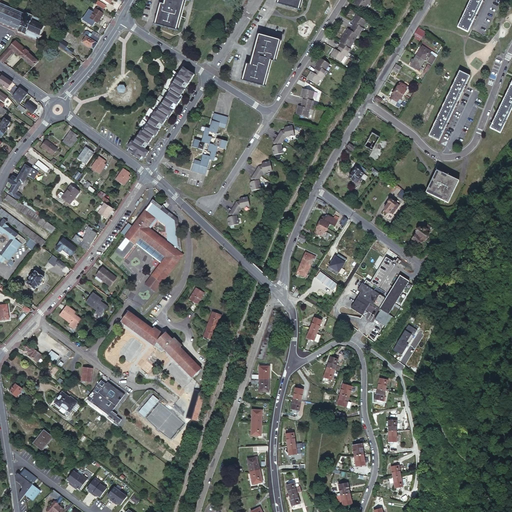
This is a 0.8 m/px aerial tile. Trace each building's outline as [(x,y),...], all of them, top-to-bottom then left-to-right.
[(161,5),(155,26),(175,31),(183,1),(186,2),(186,0),(165,0),(163,6),(161,5)] [(280,0),(279,6),(299,11),(301,0),(280,0)] [(367,0),(361,0),(361,1),(359,0),(356,0),(354,5),(363,11),(367,5),(369,6),(371,2),(367,0)] [(472,26),(473,24),(475,21),(476,18),(479,10),(481,6),(483,3),(484,2),(484,0),(471,0),(468,8),(456,33),(466,38),(472,26)] [(99,1),(97,4),(102,7),(104,9),(106,6),(99,1)] [(0,21),(3,23),(3,24),(4,24),(7,25),(7,26),(8,26),(9,26),(12,27),(12,28),(13,28),(17,29),(17,30),(18,30),(18,31),(19,31),(18,32),(19,33),(20,32),(25,34),(24,35),(25,35),(26,34),(26,35),(27,34),(28,34),(39,38),(39,39),(40,39),(41,39),(41,38),(42,35),(43,35),(44,33),(43,33),(45,28),(46,28),(46,27),(45,26),(45,25),(44,25),(44,26),(39,23),(38,22),(40,20),(40,19),(40,18),(39,18),(34,17),(35,16),(34,16),(34,15),(33,15),(28,13),(28,12),(27,12),(27,13),(26,12),(25,13),(24,13),(20,11),(19,10),(19,11),(15,10),(15,9),(14,8),(14,9),(11,8),(11,7),(10,6),(9,7),(6,5),(5,4),(5,5),(1,3),(0,2),(0,3),(0,21)] [(105,14),(98,9),(96,12),(92,10),(85,20),(96,26),(99,20),(101,21),(105,14)] [(361,34),(363,30),(362,29),(366,22),(356,16),(352,23),(354,24),(356,25),(353,29),(361,34)] [(101,38),(103,35),(100,34),(99,33),(92,29),(86,25),(82,31),(90,36),(92,33),(93,34),(91,39),(98,43),(101,38)] [(359,37),(361,34),(353,29),(352,32),(350,31),(348,29),(343,37),(353,43),(357,36),(359,37)] [(95,48),(98,43),(91,39),(86,35),(82,41),(94,49),(95,48)] [(247,65),(242,81),(263,88),(271,62),(274,63),(281,43),(260,36),(257,47),(251,66),(247,65)] [(343,37),(339,43),(341,45),(343,46),(340,49),(348,54),(351,50),(349,49),(353,43),(343,37)] [(66,49),(69,42),(60,38),(57,46),(66,49)] [(20,55),(33,66),(36,63),(38,60),(28,53),(29,51),(16,40),(9,47),(14,51),(19,56),(20,55)] [(9,47),(0,57),(0,60),(4,63),(14,51),(9,47)] [(436,58),(431,55),(432,53),(423,47),(417,57),(425,62),(427,58),(428,59),(426,63),(429,64),(432,66),(434,63),(436,60),(437,59),(436,58)] [(340,49),(338,53),(337,52),(335,50),(330,57),(340,63),(344,57),(345,58),(348,54),(340,49)] [(425,62),(417,57),(411,66),(421,72),(422,70),(421,69),(425,62)] [(319,68),(317,71),(324,76),(326,73),(325,72),(329,65),(319,59),(315,66),(317,67),(319,68)] [(132,140),(127,147),(130,149),(128,152),(140,160),(142,157),(145,158),(149,152),(142,148),(143,147),(145,148),(146,148),(147,147),(146,145),(147,144),(148,144),(154,135),(155,136),(159,130),(156,128),(157,127),(158,129),(160,128),(161,127),(161,125),(162,124),(163,125),(168,116),(170,117),(173,111),(170,109),(171,108),(173,110),(174,110),(175,108),(175,107),(176,105),(177,106),(181,100),(179,99),(185,90),(184,89),(185,88),(186,88),(187,86),(186,85),(184,83),(185,83),(188,85),(194,75),(183,68),(177,77),(172,73),(163,88),(164,89),(153,106),(152,105),(139,126),(144,129),(143,132),(141,131),(138,136),(136,135),(133,141),(132,140)] [(317,71),(314,75),(313,74),(311,73),(306,80),(316,86),(320,79),(322,80),(324,76),(317,71)] [(440,142),(447,128),(448,124),(457,107),(458,103),(465,89),(467,85),(471,76),(460,71),(429,137),(440,142)] [(0,78),(0,82),(4,85),(5,86),(9,79),(7,78),(2,75),(0,78)] [(5,86),(4,85),(3,87),(4,88),(7,90),(8,88),(8,89),(12,83),(9,79),(5,86)] [(511,109),(511,82),(488,133),(498,138),(511,109)] [(401,83),(396,91),(402,95),(405,90),(408,92),(410,89),(401,83)] [(14,95),(19,89),(14,86),(10,92),(14,95)] [(22,89),(20,88),(19,89),(14,95),(18,98),(23,90),(22,89)] [(304,100),(303,104),(312,106),(313,102),(311,101),(314,93),(303,90),(300,98),(302,99),(304,100)] [(396,91),(391,99),(393,100),(390,103),(395,106),(397,102),(400,104),(402,101),(399,99),(402,95),(396,91)] [(34,113),(40,104),(30,97),(24,106),(34,113)] [(19,104),(16,107),(23,112),(25,109),(19,104)] [(303,104),(302,107),(300,107),(298,106),(296,115),(307,118),(309,110),(311,110),(312,106),(303,104)] [(43,108),(40,106),(35,114),(35,115),(36,116),(39,118),(39,117),(42,112),(43,108)] [(194,160),(191,171),(205,175),(209,159),(213,161),(217,146),(225,148),(227,141),(215,138),(218,126),(225,128),(228,117),(214,113),(210,128),(206,127),(202,141),(194,139),(192,147),(204,150),(201,162),(194,160)] [(0,135),(2,133),(3,134),(6,129),(4,128),(9,122),(3,118),(1,121),(0,120),(0,135)] [(279,134),(277,137),(283,141),(285,138),(294,136),(292,126),(285,127),(283,130),(284,132),(281,132),(280,134),(279,134)] [(70,131),(62,142),(69,147),(75,138),(74,137),(75,135),(70,131)] [(375,153),(377,150),(374,148),(375,147),(378,149),(380,146),(378,144),(380,141),(373,136),(364,148),(371,153),(372,152),(375,153)] [(272,149),(273,155),(282,153),(281,145),(283,141),(277,137),(275,141),(276,141),(274,144),(274,146),(273,146),(272,149)] [(47,140),(42,147),(53,155),(58,149),(47,140)] [(356,145),(352,142),(348,148),(355,153),(357,149),(355,147),(356,145)] [(86,146),(77,157),(84,162),(90,154),(89,153),(91,151),(86,146)] [(99,156),(91,167),(98,173),(104,164),(103,163),(105,161),(99,156)] [(47,167),(39,160),(36,163),(47,172),(50,169),(47,167)] [(257,169),(254,172),(261,176),(263,173),(271,171),(269,162),(263,163),(261,165),(262,167),(259,167),(258,169),(257,169)] [(25,164),(21,171),(28,176),(33,179),(37,173),(37,172),(25,164)] [(356,168),(349,178),(356,184),(358,181),(360,182),(361,180),(360,179),(364,175),(356,168)] [(123,169),(116,180),(122,185),(128,177),(127,175),(129,173),(123,169)] [(21,171),(16,178),(16,179),(22,183),(23,184),(28,176),(21,171)] [(436,171),(425,193),(447,204),(458,182),(436,171)] [(78,172),(73,179),(74,180),(76,181),(81,174),(78,172)] [(249,184),(251,191),(260,189),(259,180),(261,176),(254,172),(252,176),(253,176),(252,179),(252,181),(251,182),(249,184)] [(16,192),(22,183),(16,179),(16,178),(13,176),(8,182),(13,185),(8,193),(13,197),(16,192)] [(61,197),(61,198),(68,204),(78,191),(69,184),(66,189),(67,190),(63,194),(61,197)] [(404,192),(402,190),(397,197),(406,204),(411,197),(404,192)] [(234,205),(232,208),(238,212),(240,208),(249,207),(247,197),(240,198),(239,200),(239,202),(236,203),(235,205),(234,205)] [(390,200),(383,210),(384,211),(383,212),(387,215),(388,213),(388,214),(389,213),(392,215),(394,212),(397,208),(398,206),(393,202),(394,201),(392,200),(391,201),(390,200)] [(147,208),(145,210),(155,218),(148,227),(150,229),(157,219),(165,225),(167,241),(173,246),(173,247),(175,248),(176,247),(180,251),(177,219),(164,210),(165,209),(161,207),(153,201),(147,208)] [(28,208),(30,210),(33,212),(34,213),(36,210),(27,204),(25,207),(27,208),(28,208)] [(103,208),(95,220),(103,224),(108,215),(107,214),(108,212),(103,208)] [(228,226),(230,226),(233,225),(238,224),(236,215),(238,212),(232,208),(230,212),(231,212),(229,214),(230,217),(228,217),(227,219),(228,226)] [(135,244),(136,244),(141,237),(166,256),(160,263),(152,275),(162,282),(171,269),(183,254),(175,248),(173,247),(163,240),(150,229),(148,227),(155,218),(145,210),(137,220),(125,237),(135,244)] [(322,217),(318,225),(320,226),(324,228),(326,224),(332,227),(336,219),(336,218),(332,216),(331,219),(326,216),(324,218),(322,218),(322,217)] [(348,220),(344,217),(339,224),(343,227),(346,222),(347,222),(347,220),(348,220)] [(6,221),(3,219),(1,222),(0,221),(0,261),(1,262),(4,262),(4,261),(8,264),(11,261),(13,263),(14,260),(12,258),(15,252),(18,252),(18,249),(22,243),(23,244),(26,240),(5,224),(7,222),(6,221)] [(439,228),(444,231),(448,225),(447,224),(444,222),(439,228)] [(417,232),(413,238),(421,244),(424,239),(431,229),(429,228),(431,225),(427,223),(425,226),(425,225),(423,228),(421,226),(417,232)] [(318,225),(314,233),(324,238),(326,235),(322,233),(324,228),(320,226),(318,225)] [(83,239),(76,234),(72,240),(73,241),(80,246),(85,249),(86,250),(97,234),(89,229),(90,228),(89,227),(85,232),(87,233),(83,239)] [(136,244),(160,263),(166,256),(141,237),(136,244)] [(32,250),(37,243),(36,243),(35,242),(33,241),(30,239),(30,238),(25,245),(32,250)] [(62,249),(71,255),(76,247),(63,238),(56,247),(57,249),(59,251),(61,251),(62,249)] [(305,253),(300,264),(303,265),(308,267),(309,268),(313,260),(314,260),(315,258),(305,253)] [(59,259),(54,256),(49,262),(55,266),(60,260),(59,259)] [(404,279),(401,277),(399,276),(405,268),(399,264),(400,261),(396,259),(393,263),(385,258),(369,283),(365,280),(362,284),(359,290),(361,291),(360,293),(350,309),(361,315),(369,303),(372,305),(371,307),(374,309),(375,308),(378,310),(378,311),(379,311),(373,320),(384,327),(391,316),(387,314),(396,300),(408,282),(407,281),(406,280),(404,279)] [(66,264),(60,260),(58,264),(64,269),(67,265),(66,264)] [(300,264),(296,274),(306,279),(307,277),(306,276),(309,268),(308,267),(303,265),(300,264)] [(33,274),(30,278),(39,284),(41,281),(43,281),(46,277),(45,276),(48,272),(39,266),(36,270),(35,269),(32,273),(33,274)] [(103,267),(97,276),(110,286),(117,277),(103,267)] [(162,282),(152,275),(145,283),(155,291),(162,282)] [(196,288),(189,299),(197,305),(204,293),(196,288)] [(93,293),(86,302),(97,310),(95,312),(101,316),(108,306),(101,301),(102,300),(93,293)] [(0,305),(0,320),(9,320),(7,305),(0,305)] [(400,305),(394,314),(398,317),(404,307),(400,305)] [(67,306),(60,315),(71,323),(69,325),(75,329),(82,320),(74,315),(76,312),(67,306)] [(129,311),(122,321),(140,335),(153,345),(156,342),(164,335),(154,328),(153,329),(129,311)] [(213,312),(209,324),(218,327),(222,315),(213,312)] [(314,318),(310,328),(311,329),(314,330),(316,330),(318,331),(322,321),(314,318)] [(209,324),(204,336),(213,340),(218,327),(209,324)] [(310,328),(306,338),(313,341),(314,341),(316,334),(317,333),(318,331),(316,330),(314,330),(311,329),(310,328)] [(166,333),(164,335),(156,342),(163,348),(165,351),(191,377),(200,369),(180,348),(181,346),(174,338),(172,340),(166,333)] [(163,348),(156,342),(153,345),(154,346),(161,350),(163,348)] [(34,349),(28,345),(27,345),(26,345),(25,347),(26,348),(25,349),(29,351),(28,352),(30,354),(29,355),(33,359),(36,355),(38,352),(34,349)] [(152,346),(137,365),(145,370),(159,351),(152,346)] [(60,348),(53,359),(60,363),(67,353),(60,348)] [(330,357),(327,367),(329,368),(334,369),(338,360),(330,357)] [(259,375),(259,379),(265,379),(268,379),(269,378),(269,366),(259,366),(259,375)] [(83,367),(81,380),(91,382),(92,369),(83,367)] [(327,367),(323,378),(331,380),(334,369),(329,368),(327,367)] [(259,379),(258,391),(268,392),(268,379),(265,379),(259,379)] [(380,379),(377,390),(381,391),(384,391),(386,391),(387,392),(387,389),(386,389),(388,380),(380,379)] [(24,389),(16,383),(9,391),(16,396),(20,391),(21,390),(23,391),(24,389)] [(125,395),(108,383),(103,390),(102,391),(97,387),(88,400),(109,416),(109,417),(119,425),(122,421),(117,417),(112,413),(113,412),(125,395)] [(343,384),(340,394),(344,395),(347,396),(349,397),(351,387),(343,384)] [(294,387),(292,399),(296,399),(300,400),(301,397),(302,391),(302,389),(294,387)] [(377,390),(375,400),(383,402),(386,391),(384,391),(381,391),(377,390)] [(34,397),(26,391),(24,394),(26,396),(25,396),(31,401),(34,397)] [(57,398),(54,402),(59,406),(60,405),(69,412),(77,401),(73,397),(72,398),(62,391),(57,398)] [(344,395),(340,394),(337,405),(346,407),(347,401),(349,397),(347,396),(344,395)] [(292,399),(290,409),(298,410),(300,400),(296,399),(292,399)] [(251,420),(251,422),(253,422),(261,423),(262,410),(252,409),(252,417),(251,420)] [(388,420),(388,432),(391,432),(393,431),(395,431),(396,431),(396,421),(388,420)] [(251,422),(250,435),(260,435),(261,425),(261,423),(253,422),(251,422)] [(44,431),(33,443),(41,450),(44,447),(45,448),(47,446),(46,445),(52,437),(44,431)] [(388,432),(388,442),(396,442),(396,434),(396,433),(396,431),(395,431),(393,431),(391,432),(388,432)] [(285,433),(287,445),(288,445),(290,444),(294,444),(295,444),(293,432),(285,433)] [(287,445),(289,455),(297,454),(295,444),(294,444),(290,444),(288,445),(287,445)] [(352,445),(354,456),(363,454),(361,444),(352,445)] [(354,456),(356,467),(365,465),(363,454),(354,456)] [(247,459),(250,471),(254,470),(259,469),(256,457),(247,459)] [(390,467),(391,478),(397,477),(399,476),(399,472),(398,466),(390,467)] [(18,497),(19,501),(20,501),(21,501),(23,497),(25,495),(30,489),(33,485),(38,479),(24,468),(20,474),(17,472),(15,474),(16,478),(16,480),(17,481),(18,481),(18,482),(20,484),(21,485),(22,486),(22,487),(22,488),(22,490),(21,491),(21,492),(20,493),(19,495),(18,496),(18,497)] [(250,471),(252,484),(262,482),(260,472),(259,469),(254,470),(250,471)] [(74,470),(68,479),(71,482),(70,483),(73,485),(80,475),(74,470)] [(88,478),(81,474),(80,475),(73,485),(76,488),(77,486),(80,489),(88,478)] [(391,478),(393,488),(401,487),(400,485),(400,479),(399,476),(397,477),(391,478)] [(101,483),(102,481),(95,477),(87,487),(91,490),(90,491),(93,493),(101,483)] [(294,482),(286,484),(289,495),(290,495),(296,493),(297,493),(302,492),(300,486),(296,487),(294,482)] [(338,484),(340,494),(341,494),(344,493),(346,493),(348,493),(349,493),(347,482),(338,484)] [(107,487),(101,483),(93,493),(96,495),(97,494),(101,496),(107,487)] [(41,491),(33,485),(30,489),(25,495),(33,501),(41,491)] [(113,501),(121,491),(115,486),(108,495),(112,497),(110,499),(113,501)] [(61,499),(63,497),(59,494),(54,490),(53,489),(52,491),(51,492),(50,493),(46,497),(45,498),(46,499),(49,496),(55,499),(54,501),(57,504),(59,502),(60,502),(62,500),(61,499)] [(128,495),(121,491),(113,501),(116,503),(118,502),(121,504),(128,495)] [(300,503),(297,493),(296,493),(290,495),(289,495),(292,505),(300,503)] [(340,494),(342,505),(351,503),(350,496),(349,493),(348,493),(346,493),(344,493),(341,494),(340,494)] [(140,498),(134,494),(131,498),(137,502),(140,498)] [(59,511),(63,509),(57,504),(54,501),(46,510),(48,511),(50,511),(51,511),(59,511)] [(68,510),(73,504),(69,502),(65,507),(68,510)]
